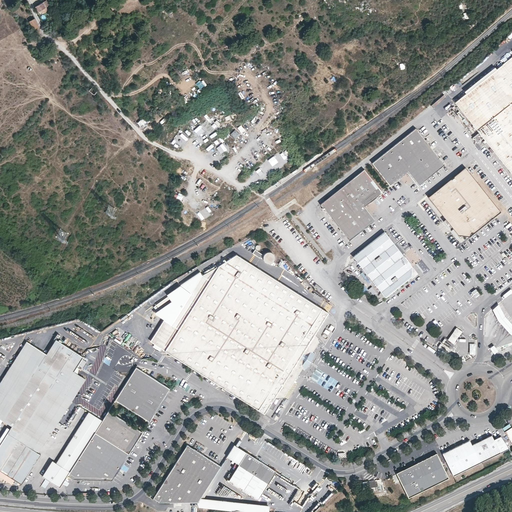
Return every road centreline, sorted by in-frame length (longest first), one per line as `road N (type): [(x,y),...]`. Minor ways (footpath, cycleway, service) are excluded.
road 1 (unclassified): [(439,421),(358,467),(337,470),(213,404),(185,422),(127,501),(0,497)]
road 2 (residential): [(29,0),(146,141),(174,156)]
road 3 (unknown): [(127,501),(191,508),(218,478),(294,511)]
road 4 (unclassified): [(464,371),(360,310)]
road 5 (unclassified): [(360,310),(451,388)]
road 6 (unknown): [(0,487),(36,479),(82,411)]
